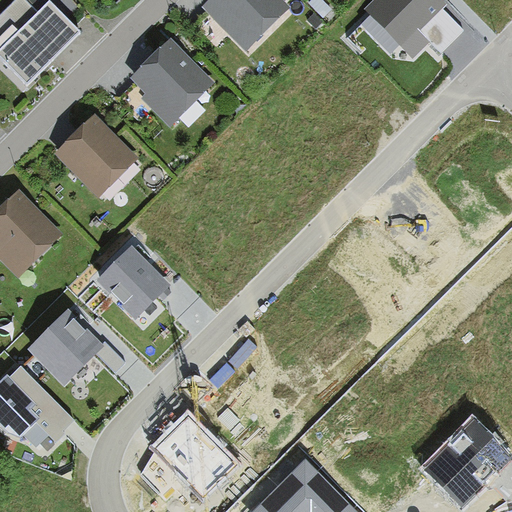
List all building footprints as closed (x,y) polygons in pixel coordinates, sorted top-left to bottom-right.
[(40,16),(23,0),(18,0),(0,18),(0,57),(27,84),(77,35),(49,7),(40,16)] [(209,0),(203,7),(247,51),(292,7),(284,0),(209,0)] [(448,4),(443,0),(372,0),(364,8),(371,16),(362,23),(390,53),(400,45),(413,59),(431,42),(439,52),(463,30),(443,9),(448,4)] [(147,91),(142,96),(171,125),(214,82),(172,41),(134,78),(147,91)] [(56,153),(99,197),(139,158),(96,114),(56,153)] [(0,257),(19,277),(63,233),(19,189),(0,208),(0,257)] [(132,245),(98,279),(136,318),(171,284),(142,255),(132,245)] [(69,309),(28,349),(64,386),(96,354),(105,345),(103,344),(81,322),(69,309)] [(105,342),(103,344),(105,345),(96,354),(115,373),(125,363),(105,342)] [(7,375),(0,382),(0,423),(8,431),(18,441),(23,436),(36,449),(49,436),(57,445),(68,434),(64,430),(75,419),(21,365),(9,377),(7,375)] [(240,465),(188,413),(176,424),(152,446),(156,450),(142,477),(166,501),(186,482),(204,500),(240,465)] [(511,456),(472,417),(421,467),(461,507),(483,485),(511,456)] [(354,511),(305,462),(254,511),(354,511)]
